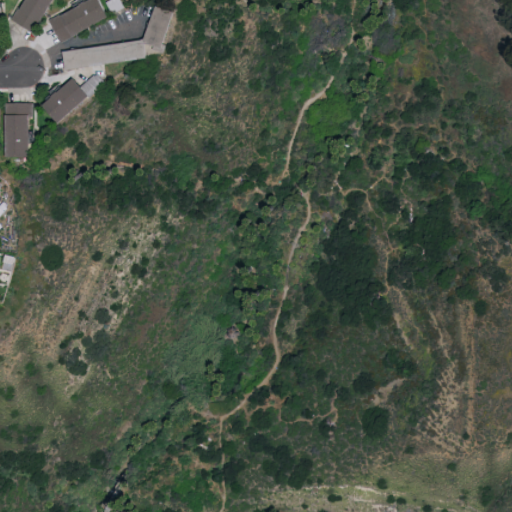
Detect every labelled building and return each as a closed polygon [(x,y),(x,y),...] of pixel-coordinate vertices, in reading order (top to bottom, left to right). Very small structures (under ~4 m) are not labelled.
[(25,0),(15,20),(38,32),(54,0),(25,0)] [(112,16),(104,0),(88,0),(53,19),(64,40),(112,16)] [(70,67),(150,57),(152,47),(167,51),(178,10),(158,5),(149,38),(67,49),(70,67)] [(108,84),(98,72),(84,83),(78,76),(46,103),(62,122),(108,84)] [(7,156),(33,155),(32,101),(6,102),(7,156)]
